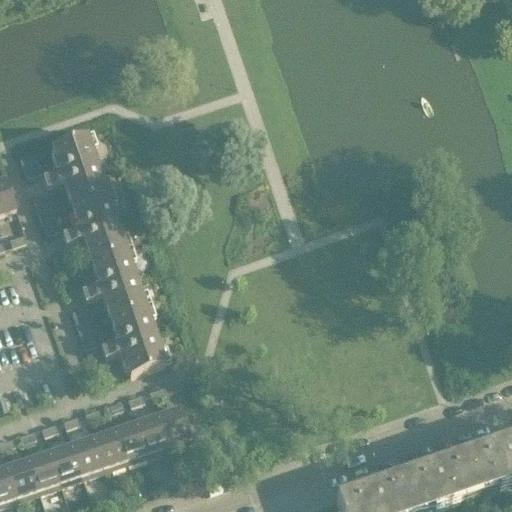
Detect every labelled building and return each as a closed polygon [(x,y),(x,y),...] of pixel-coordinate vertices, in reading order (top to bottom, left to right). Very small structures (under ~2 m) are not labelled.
[(107,199),(97,171),(87,141),(51,154),(71,211),(107,199)] [(35,159),(20,164),(26,184),(41,179),(35,159)] [(55,179),(43,184),(46,194),(59,190),(55,179)] [(4,181),(0,182),(0,221),(16,216),(4,181)] [(48,198),(33,204),(46,241),(61,236),(48,198)] [(126,256),(111,211),(107,199),(71,211),(91,269),(126,256)] [(74,236),(62,241),(66,252),(78,247),(74,236)] [(23,241),(10,245),(12,253),(26,248),(23,241)] [(68,255),(52,261),(65,298),(80,292),(68,255)] [(146,313),(141,300),(126,256),(91,269),(110,325),(146,313)] [(94,293),(81,297),(85,308),(98,304),(94,293)] [(87,312),(72,317),(85,355),(100,349),(87,312)] [(165,371),(161,357),(146,313),(110,325),(130,383),(165,371)] [(113,350),(101,354),(104,365),(117,361),(113,350)] [(106,369),(91,374),(98,394),(113,389),(106,369)] [(180,384),(166,388),(172,411),(185,408),(180,384)] [(149,398),(150,401),(152,405),(166,401),(163,393),(149,398)] [(141,400),(128,405),(130,413),(144,408),(141,400)] [(120,408),(106,412),(109,420),(122,415),(120,408)] [(180,413),(157,421),(169,456),(192,448),(180,413)] [(98,415),(85,420),(87,427),(101,423),(98,415)] [(157,421),(136,428),(148,463),(169,456),(157,421)] [(77,423),(63,427),(66,435),(79,430),(77,423)] [(136,428),(114,435),(126,471),(148,463),(136,428)] [(55,430),(41,435),(44,442),(57,438),(55,430)] [(114,435),(93,443),(105,478),(126,471),(114,435)] [(33,437),(20,442),(22,450),(36,445),(33,437)] [(93,443),(71,450),(83,485),(105,478),(93,443)] [(511,444),(468,460),(482,502),(511,491),(511,444)] [(12,445),(0,448),(0,455),(1,457),(14,452),(12,445)] [(71,450),(49,458),(61,493),(83,485),(71,450)] [(49,458),(27,465),(39,500),(61,493),(49,458)] [(468,460),(401,483),(410,511),(452,511),(482,502),(468,460)] [(27,465),(6,472),(18,508),(39,500),(27,465)] [(6,472),(0,474),(0,511),(3,511),(18,508),(6,472)] [(338,511),(410,511),(401,483),(336,505),(338,511)]
